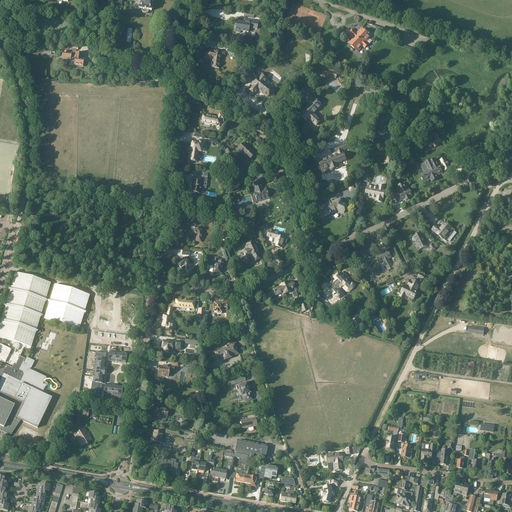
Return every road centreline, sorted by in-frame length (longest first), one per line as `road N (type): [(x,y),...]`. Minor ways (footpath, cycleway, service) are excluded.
road 1 (track): [(369,442),(511,154)]
road 2 (residential): [(312,259),(271,139),(218,92),(179,80)]
road 3 (unclassified): [(151,285),(179,80)]
road 4 (residential): [(312,259),(464,184),(484,185)]
road 5 (residential): [(126,456),(151,285)]
road 6 (residential): [(151,285),(235,294),(312,259)]
road 7 (residential): [(511,483),(360,462)]
road 8 (secondary): [(277,511),(144,488)]
road 9 (track): [(235,294),(273,408)]
